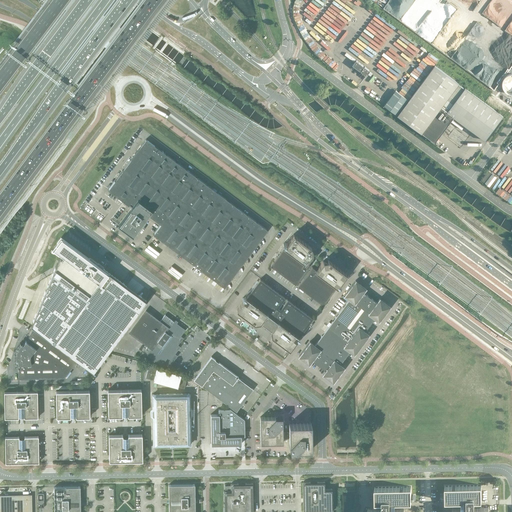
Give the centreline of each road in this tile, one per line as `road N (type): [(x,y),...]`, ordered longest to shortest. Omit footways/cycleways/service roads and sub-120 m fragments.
road 1 (tertiary): [(145,104),(349,240),(511,362)]
road 2 (tertiary): [(511,353),(361,239),(149,97)]
road 3 (unclassified): [(322,470),(317,402),(89,231)]
road 4 (secondary): [(262,93),(511,286)]
road 5 (tertiary): [(322,470),(9,476)]
road 6 (motorway): [(0,201),(152,0)]
road 7 (unclassified): [(469,180),(286,48)]
road 8 (motorway): [(0,170),(129,0)]
road 9 (motorway): [(0,143),(105,0)]
road 10 (secondary): [(391,187),(267,73)]
road 11 (tertiary): [(486,467),(322,470)]
road 12 (secondary): [(511,277),(391,187)]
road 13 (motorway): [(87,0),(0,118)]
road 14 (tertiary): [(0,5),(118,90)]
road 15 (secondary): [(511,269),(391,187)]
road 16 (tertiary): [(125,80),(22,0)]
